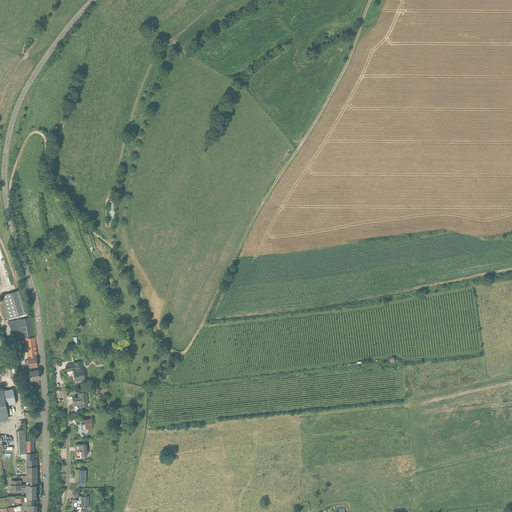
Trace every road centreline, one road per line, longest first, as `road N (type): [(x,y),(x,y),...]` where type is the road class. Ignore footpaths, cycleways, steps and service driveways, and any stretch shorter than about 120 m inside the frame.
road 1 (tertiary): [(44,511),(38,316),(5,203),(3,168),(19,101),(92,0)]
road 2 (track): [(181,353),(346,64),(369,0)]
road 3 (track): [(181,353),(157,337),(116,252),(56,195),(39,133),(22,147),(5,203)]
